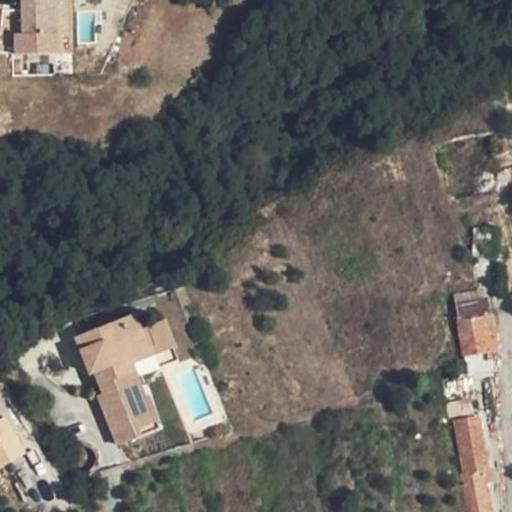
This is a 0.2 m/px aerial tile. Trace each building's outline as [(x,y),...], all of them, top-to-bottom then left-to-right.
[(44,18),(43,0),(11,0),(12,20),(3,20),(3,41),(50,40),(49,19),(44,18)] [(54,0),(43,0),(44,18),(49,19),(55,19),(54,0)] [(456,292),(463,336),(496,332),(488,288),(456,292)] [(130,430),(151,420),(140,396),(136,398),(127,379),(122,367),(147,354),(134,329),(125,334),(117,318),(61,344),(78,378),(84,375),(91,371),(98,385),(90,388),(95,398),(89,401),(113,448),(134,438),(130,430)] [(149,322),(134,329),(147,354),(161,348),(149,322)] [(498,347),(496,332),(463,336),(466,353),(498,347)] [(167,360),(161,348),(147,354),(122,367),(127,379),(167,360)] [(84,375),(90,388),(98,385),(91,371),(84,375)] [(473,397),(450,402),(453,417),(476,413),(473,397)] [(0,468),(29,453),(8,415),(0,418),(0,468)] [(456,421),(467,471),(459,472),(467,511),(481,511),(490,510),(482,468),(488,466),(478,416),(456,421)] [(155,428),(151,420),(130,430),(134,438),(155,428)]
